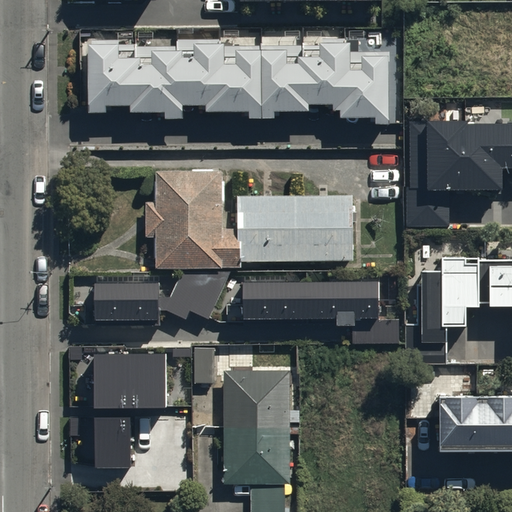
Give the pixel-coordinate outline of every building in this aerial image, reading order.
[(388,0),(230,0),(231,9),(389,7),(388,0)] [(430,9),(430,51),(480,50),(480,9),(430,9)] [(120,39),(90,39),(89,109),(108,109),(108,101),(131,101),(131,109),(167,109),(167,116),(185,116),(185,102),(205,102),(205,108),(250,109),(250,116),(274,116),(274,108),(310,108),(310,101),(331,101),(331,107),(340,107),(340,114),(376,114),(376,121),(388,121),(389,51),(363,51),(363,66),(350,66),(350,39),(320,39),(320,51),(302,51),(302,44),(300,44),(300,36),(262,36),(262,44),(258,44),(258,36),(239,36),(239,41),(222,41),(222,38),(177,38),(177,44),(137,43),(120,43),(120,39)] [(463,119),(407,120),(408,222),(443,221),(443,184),(497,183),(497,165),(511,164),(511,123),(463,124),(463,119)] [(223,167),(156,168),(157,202),(145,202),(146,236),(155,235),(156,266),(241,265),(240,261),(354,259),(354,193),(238,194),(239,228),(223,228),(223,167)] [(511,261),(479,262),(479,258),(441,258),(441,272),(421,272),(421,287),(416,287),(417,328),(421,328),(421,346),(444,346),(444,327),(466,327),(466,306),(511,306),(511,261)] [(157,274),(94,274),(94,317),(157,318),(158,303),(182,315),(187,306),(206,315),(228,269),(181,269),(169,295),(157,295),(157,274)] [(396,279),(240,281),(240,316),(336,315),(336,324),(353,324),(352,317),(377,317),(377,299),(396,299),(396,279)] [(213,346),(192,345),(191,378),(213,378),(213,346)] [(164,350),(93,351),(93,403),(164,403),(164,350)] [(289,368),(223,368),(223,479),(289,479),(289,368)] [(477,394),(439,394),(439,449),(511,449),(511,393),(488,394),(488,396),(477,396),(477,394)] [(128,411),(93,412),(94,463),(129,462),(128,411)] [(321,493),(321,511),(395,511),(395,490),(390,490),(390,475),(362,476),(362,488),(327,488),(327,493),(321,493)] [(287,486),(251,486),(250,511),(289,511),(289,507),(287,506),(287,486)] [(511,511),(511,494),(499,494),(499,511),(511,511)]
